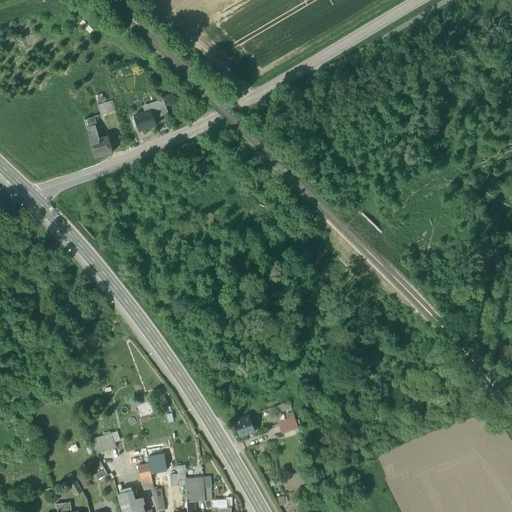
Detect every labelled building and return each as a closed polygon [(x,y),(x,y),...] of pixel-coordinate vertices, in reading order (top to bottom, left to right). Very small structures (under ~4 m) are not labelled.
[(98,103),(104,102),(103,93),(96,95),(98,103)] [(162,99),(144,107),(145,113),(151,111),(150,108),(164,103),(162,99)] [(164,103),(150,108),(151,111),(152,110),(155,119),(168,114),(165,105),(166,104),(165,101),(164,102),(163,99),(162,99),(164,103)] [(113,102),(98,106),(99,109),(101,115),(101,116),(115,112),(113,102)] [(145,113),(135,117),(136,119),(138,127),(140,132),(157,125),(155,119),(152,110),(145,113)] [(93,117),(85,120),(89,134),(97,131),(94,121),(93,117)] [(97,131),(89,134),(95,158),(113,153),(108,137),(104,138),(100,139),(97,131)] [(274,407),(277,415),(291,410),(289,402),(274,407)] [(249,416),(234,421),(239,437),(254,432),(249,416)] [(295,419),(281,423),(285,433),(298,429),(295,419)] [(112,434),(90,441),(98,455),(117,448),(112,434)] [(149,464),(151,474),(166,472),(163,455),(148,457),(149,464)] [(149,464),(138,466),(140,478),(151,476),(151,474),(149,464)] [(177,467),(178,475),(185,474),(186,474),(185,466),(177,467)] [(171,487),(186,487),(186,479),(185,474),(178,475),(171,475),(171,486),(171,487)] [(203,478),(196,478),(196,479),(198,502),(205,501),(204,489),(203,478)] [(196,479),(186,479),(186,487),(187,511),(195,511),(195,502),(198,502),(196,479)] [(76,480),(68,484),(75,495),(82,491),(76,480)] [(349,480),(343,484),(348,491),(354,486),(349,480)] [(157,491),(155,491),(158,510),(164,509),(161,490),(157,491)] [(151,511),(152,511),(147,511),(143,498),(134,500),(132,491),(117,494),(122,511),(151,511)] [(71,511),(71,503),(56,505),(56,511),(71,511)]
